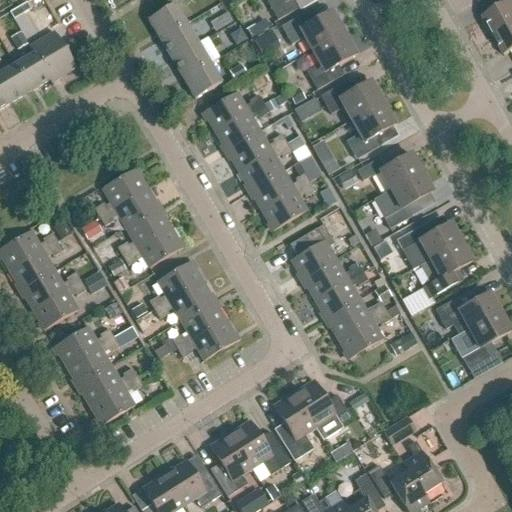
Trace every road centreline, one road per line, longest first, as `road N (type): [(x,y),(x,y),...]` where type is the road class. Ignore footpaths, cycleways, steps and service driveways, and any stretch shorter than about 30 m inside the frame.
road 1 (residential): [(291,358),(128,73)]
road 2 (residential): [(291,358),(75,494)]
road 3 (residential): [(478,511),(492,503),(447,418),(511,379)]
road 4 (residential): [(436,134),(511,273)]
road 5 (residential): [(362,0),(436,134)]
road 6 (residential): [(0,152),(128,73)]
